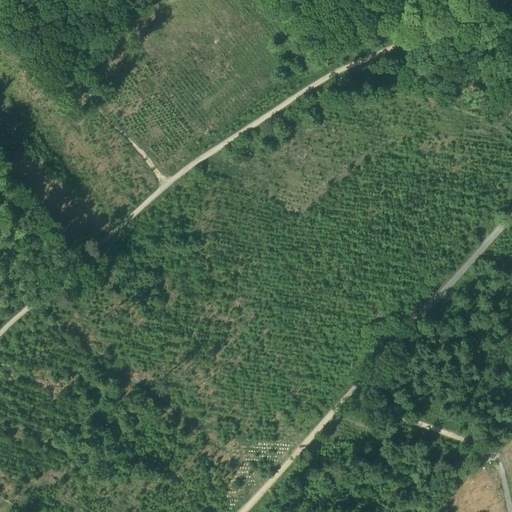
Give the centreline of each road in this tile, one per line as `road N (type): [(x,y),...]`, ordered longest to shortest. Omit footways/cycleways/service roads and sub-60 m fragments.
road 1 (track): [(244,511),(511,217)]
road 2 (track): [(166,185),(337,70),(424,34)]
road 3 (track): [(0,336),(166,185)]
road 4 (track): [(493,450),(342,401)]
